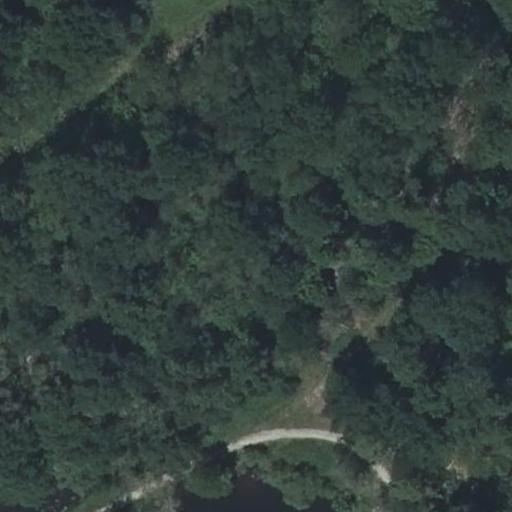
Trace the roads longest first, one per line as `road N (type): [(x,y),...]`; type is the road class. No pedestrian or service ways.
road 1 (track): [(222,0),(0,154)]
road 2 (track): [(306,407),(155,511)]
road 3 (track): [(388,511),(306,407)]
